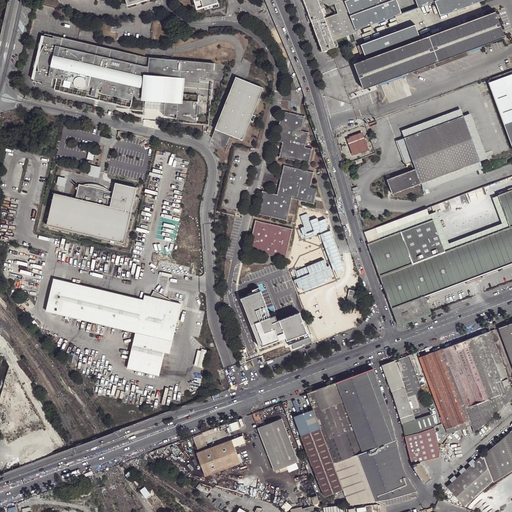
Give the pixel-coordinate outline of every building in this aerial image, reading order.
[(216,0),(193,0),(197,12),(218,5),(216,0)] [(416,24),(362,43),(357,29),(402,13),(396,0),(303,0),(309,16),(311,21),(323,52),(324,51),(331,49),(335,47),(338,46),(336,40),(353,33),(363,60),(354,64),(363,89),(505,37),(496,11),(421,38),(416,24)] [(416,0),(419,7),(436,0),(441,15),(482,0),(416,0)] [(187,74),(206,79),(207,73),(214,73),(215,64),(146,57),(137,55),(137,57),(44,35),(33,80),(91,94),(90,96),(95,97),(95,95),(130,103),(132,96),(134,97),(135,99),(136,101),(138,101),(140,101),(142,99),(142,97),(164,99),(162,116),(195,124),(198,96),(179,94),(180,82),(181,73),(188,73),(187,74)] [(206,84),(206,79),(187,74),(188,73),(181,73),(180,82),(206,84)] [(511,74),(488,83),(511,147),(511,74)] [(235,76),(212,137),(219,140),(218,144),(225,151),(232,134),(243,138),(263,86),(235,76)] [(403,138),(463,115),(461,109),(401,130),(403,138)] [(304,148),(306,141),(306,139),(307,134),(300,132),(303,117),(281,112),(274,142),(282,143),(281,148),(280,148),(282,149),(281,151),(280,150),(280,151),(278,158),(308,165),(311,150),(304,148)] [(470,113),(463,115),(480,161),(487,158),(470,113)] [(480,161),(463,115),(403,138),(396,141),(405,165),(411,163),(413,170),(387,179),(392,194),(421,183),(480,161)] [(353,155),(367,149),(363,138),(361,134),(347,139),(353,155)] [(483,168),(480,161),(421,183),(423,190),(483,168)] [(288,169),(288,168),(283,167),(279,186),(278,187),(280,187),(279,189),(278,189),(276,196),(262,192),(256,215),(286,222),(287,217),(286,216),(286,215),(288,215),(288,214),(291,200),(298,201),(299,202),(299,200),(301,201),(300,202),(301,202),(313,205),(317,190),(309,188),(313,174),(290,168),(290,170),(288,169)] [(124,243),(132,211),(110,206),(114,192),(105,190),(105,189),(88,184),(88,185),(79,183),(76,197),(55,192),(47,224),(124,243)] [(511,190),(498,196),(510,228),(448,251),(412,264),(400,232),(379,240),(368,244),(392,308),(391,308),(397,325),(430,312),(424,297),(511,263),(511,190)] [(379,240),(400,232),(433,220),(438,235),(442,233),(448,251),(510,228),(498,196),(492,198),(501,224),(448,243),(436,212),(377,234),(379,240)] [(304,210),(303,215),(304,215),(304,217),(302,217),(302,218),(300,225),(302,225),(301,227),(300,227),(294,254),(298,255),(299,255),(299,254),(301,255),(301,256),(316,259),(326,215),(304,210)] [(433,220),(400,232),(412,264),(448,251),(442,233),(438,235),(433,220)] [(291,230),(256,222),(256,225),(254,224),(254,225),(250,244),(251,245),(251,247),(249,246),(248,252),(285,260),(286,255),(285,254),(285,253),(286,253),(287,253),(291,230)] [(307,265),(298,302),(303,303),(304,301),(306,302),(305,303),(313,305),(315,298),(319,299),(320,297),(322,298),(322,299),(329,301),(331,293),(338,295),(339,294),(341,294),(340,295),(345,297),(350,275),(321,268),(319,267),(307,265)] [(162,297),(163,296),(154,291),(150,297),(145,295),(144,300),(53,279),(46,310),(136,332),(127,368),(159,375),(165,352),(169,353),(181,304),(176,303),(166,297),(165,299),(162,297)] [(261,288),(241,295),(260,347),(280,339),(279,336),(285,334),(291,352),(305,347),(304,345),(311,342),(299,309),(277,317),(275,311),(270,313),(261,288)] [(347,297),(347,300),(346,302),(360,305),(361,301),(358,300),(359,297),(357,297),(358,292),(349,290),(347,297)] [(333,297),(347,300),(347,297),(345,297),(340,295),(341,294),(339,294),(338,295),(331,293),(329,301),(322,299),(322,298),(320,297),(319,299),(315,298),(313,305),(305,303),(306,302),(304,301),(303,303),(298,302),(298,304),(315,308),(317,301),(331,304),(333,297)] [(511,337),(511,323),(509,324),(501,327),(506,339),(511,337)] [(511,337),(506,339),(501,327),(499,328),(511,363),(511,337)] [(511,375),(495,330),(490,331),(511,386),(511,389),(511,375)] [(511,386),(490,331),(466,340),(488,399),(500,395),(496,383),(502,381),(505,388),(511,386)] [(465,408),(488,399),(466,340),(443,349),(465,408)] [(199,349),(194,365),(204,368),(208,352),(199,349)] [(470,420),(465,408),(443,349),(419,358),(446,429),(470,420)] [(394,360),(382,365),(392,391),(393,394),(400,413),(405,436),(418,434),(434,427),(436,427),(431,414),(416,420),(404,386),(394,360)] [(373,369),(336,382),(354,429),(363,452),(396,440),(390,416),(373,369)] [(504,406),(511,397),(511,389),(511,386),(505,388),(502,381),(496,383),(500,395),(488,399),(494,415),(504,406)] [(336,382),(307,393),(313,410),(325,439),(354,429),(336,382)] [(25,384),(21,386),(43,424),(47,422),(25,384)] [(474,431),(494,415),(488,399),(465,408),(470,420),(472,424),(474,431)] [(325,439),(313,410),(294,417),(313,468),(324,496),(343,489),(333,463),(325,439)] [(258,412),(252,414),(258,428),(263,425),(258,412)] [(226,423),(228,427),(229,431),(239,428),(239,427),(244,424),(241,418),(226,423)] [(263,425),(258,428),(274,470),(275,470),(276,473),(280,471),(279,468),(298,461),(281,418),(263,425)] [(448,434),(472,424),(470,420),(446,429),(448,434)] [(418,434),(405,436),(412,465),(417,475),(422,483),(430,479),(420,462),(438,457),(435,445),(439,444),(434,427),(418,434)] [(354,429),(325,439),(333,463),(363,452),(354,429)] [(206,476),(240,462),(232,439),(208,448),(204,436),(209,434),(208,430),(202,432),(203,433),(196,436),(195,436),(195,437),(194,438),(194,440),(198,451),(197,452),(206,476)] [(493,481),(494,482),(511,470),(511,430),(483,456),(493,481)] [(348,502),(349,504),(379,500),(391,498),(407,494),(405,487),(412,485),(406,475),(401,463),(396,440),(363,452),(333,463),(343,489),(346,496),(348,502)] [(464,505),(493,481),(483,456),(447,487),(464,505)] [(302,478),(308,475),(305,467),(299,470),(302,478)] [(417,491),(412,485),(405,487),(407,494),(413,492),(417,491)] [(144,497),(145,496),(148,494),(146,491),(143,487),(139,489),(144,497)] [(75,495),(76,497),(77,499),(91,494),(88,488),(75,493),(75,495)] [(145,496),(147,499),(154,493),(151,488),(146,491),(148,494),(145,496)] [(154,493),(147,499),(146,499),(155,511),(164,511),(167,510),(154,493)] [(319,502),(316,495),(310,497),(311,498),(311,500),(313,504),(319,502)] [(314,510),(312,504),(291,509),(289,501),(281,503),(283,511),(289,510),(289,511),(318,511),(318,509),(314,510)]
